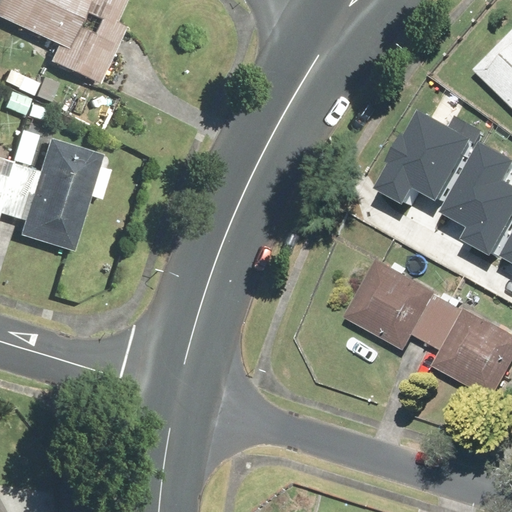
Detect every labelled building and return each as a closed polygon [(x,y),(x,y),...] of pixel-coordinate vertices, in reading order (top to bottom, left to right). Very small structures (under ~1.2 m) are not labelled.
[(134,0),(0,0),(0,14),(60,41),(51,61),(99,82),(134,0)] [(511,35),(480,67),(511,98),(511,35)] [(25,75),(18,89),(48,104),(55,90),(25,75)] [(12,93),(7,107),(47,123),(52,108),(12,93)] [(428,109),(383,187),(412,204),(421,189),(444,202),(480,140),(428,109)] [(0,226),(4,212),(24,218),(19,233),(78,249),(107,146),(22,123),(14,153),(0,149),(0,226)] [(511,154),(494,144),(454,211),(479,226),(471,241),(498,257),(511,233),(511,154)] [(511,383),(511,326),(383,260),(351,320),(414,353),(421,339),(446,352),(437,369),(502,403),(511,383)]
